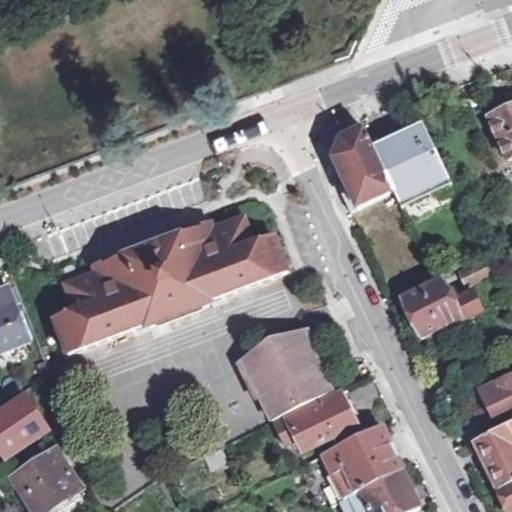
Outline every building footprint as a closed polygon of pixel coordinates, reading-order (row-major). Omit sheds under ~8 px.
[(0,32),(70,0),(45,0),(0,20),(0,32)] [(511,106),(490,117),(509,159),(511,157),(511,106)] [(338,183),(351,209),(394,189),(399,198),(450,173),(428,124),(395,139),(393,135),(377,140),(373,129),(345,137),(335,157),(345,179),(338,183)] [(213,301),(291,271),(280,238),(260,244),(250,217),(220,228),(215,226),(201,230),(202,233),(117,266),(116,263),(100,270),(101,274),(72,285),(82,313),(61,320),(73,354),(151,324),(152,327),(214,304),(213,301)] [(497,274),(489,258),(461,271),(468,286),(497,274)] [(455,302),(452,295),(442,275),(403,295),(424,338),(449,327),(452,332),(466,325),(464,320),(483,311),(475,293),(460,300),(455,302)] [(457,292),(452,295),(455,302),(460,300),(457,292)] [(0,349),(31,337),(17,295),(0,301),(0,349)] [(304,335),(292,341),(296,349),(308,343),(304,335)] [(279,404),(286,418),(321,401),(315,388),(327,382),(308,343),(296,349),(292,341),(257,358),(261,367),(249,372),(267,410),(279,404)] [(245,364),(249,372),(261,367),(257,358),(245,364)] [(471,415),(481,438),(511,424),(511,373),(472,393),(479,410),(471,415)] [(333,396),(327,382),(315,388),(321,401),(333,396)] [(338,441),(361,429),(344,393),(291,419),(306,450),(335,436),(338,441)] [(50,424),(54,422),(49,415),(45,418),(28,394),(0,414),(0,438),(12,456),(49,430),(50,424)] [(279,404),(267,410),(274,424),(286,418),(279,404)] [(511,424),(481,438),(466,446),(490,495),(511,485),(511,424)] [(62,508),(86,492),(76,477),(79,476),(59,446),(16,475),(36,505),(53,494),(62,508)] [(344,468),(332,474),(345,500),(346,499),(357,494),(344,468)] [(409,511),(421,506),(403,470),(357,494),(346,499),(352,511),(409,511)] [(511,511),(511,489),(490,500),(495,511),(511,511)]
